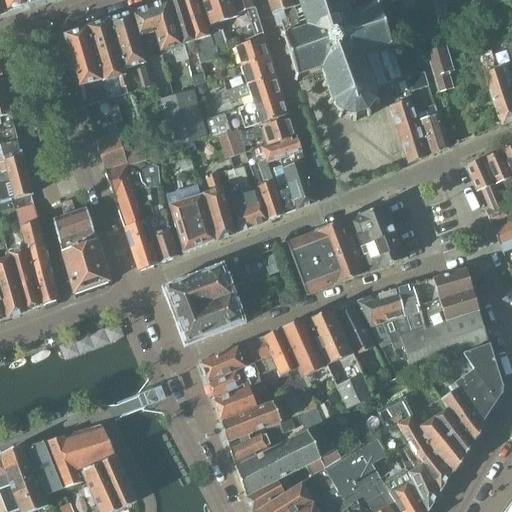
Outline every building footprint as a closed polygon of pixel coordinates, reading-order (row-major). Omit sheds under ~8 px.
[(0,0),(0,1),(3,13),(3,14),(28,5),(27,0),(0,0)] [(189,44),(195,42),(182,0),(175,0),(167,3),(182,46),(184,45),(187,53),(191,52),(189,44)] [(182,0),(195,42),(199,53),(198,54),(201,64),(217,59),(216,55),(228,52),(227,45),(222,32),(220,24),(211,27),(209,20),(205,22),(198,0),(182,0)] [(202,0),(209,20),(211,27),(220,24),(218,17),(234,12),(230,0),(202,0)] [(230,0),(234,12),(236,18),(237,18),(236,15),(247,11),(255,36),(258,36),(263,34),(251,0),(230,0)] [(296,7),(294,7),(292,0),(268,0),(274,16),(285,12),(289,23),(287,23),(291,35),(308,29),(303,14),(299,16),(298,13),(296,7)] [(380,88),(380,87),(379,86),(375,87),(370,72),(374,71),(373,68),(369,70),(364,56),(369,55),(375,53),(390,47),(393,49),(395,46),(391,45),(386,28),(394,25),(389,7),(390,6),(387,0),(298,0),(300,5),(302,12),(298,13),(299,16),(303,14),(308,29),(291,35),(287,37),(283,35),(281,37),(285,39),(297,76),(295,80),(297,82),(299,77),(322,69),(327,84),(322,85),(323,87),(327,86),(332,101),(328,102),(329,105),(333,103),(341,112),(339,116),(341,118),(343,114),(353,117),(353,121),(356,122),(357,117),(366,114),(369,118),(371,115),(368,112),(375,104),(378,106),(380,103),(376,101),(377,90),(380,88)] [(431,0),(438,20),(449,16),(443,0),(431,0)] [(177,64),(189,60),(187,53),(184,45),(182,46),(167,3),(148,9),(156,34),(161,52),(173,49),(177,64)] [(130,15),(109,22),(124,70),(137,67),(143,89),(153,87),(138,39),(151,35),(156,34),(148,9),(144,11),(130,15)] [(109,22),(87,30),(103,82),(105,90),(108,101),(126,95),(124,89),(129,87),(124,71),(124,70),(109,22)] [(87,30),(65,37),(86,107),(91,105),(103,102),(100,92),(105,90),(103,82),(87,30)] [(511,34),(503,37),(509,56),(511,55),(511,34)] [(236,47),(234,48),(241,67),(270,58),(264,38),(259,39),(236,47)] [(485,43),(476,46),(479,55),(488,52),(485,43)] [(390,47),(375,53),(385,83),(391,81),(403,77),(398,63),(393,49),(390,47)] [(453,88),(448,72),(453,71),(446,47),(427,53),(439,93),(453,88)] [(479,56),(499,120),(501,126),(511,121),(511,99),(508,88),(511,86),(511,76),(509,67),(497,71),(491,52),(479,56)] [(270,58),(241,67),(247,86),(276,76),(270,58)] [(233,70),(220,74),(222,80),(235,76),(233,70)] [(0,144),(3,157),(21,153),(18,141),(12,118),(11,116),(3,86),(0,73),(0,144)] [(408,93),(428,86),(424,73),(421,74),(404,80),(408,93)] [(203,74),(192,78),(195,87),(206,83),(203,74)] [(248,85),(227,92),(230,102),(251,96),(255,105),(283,96),(276,76),(248,85)] [(414,112),(408,93),(404,80),(403,79),(403,77),(391,81),(400,105),(390,108),(408,166),(429,157),(414,112)] [(206,84),(195,88),(198,97),(203,95),(207,88),(206,84)] [(194,91),(156,101),(164,129),(158,131),(163,155),(182,149),(181,144),(207,137),(194,91)] [(283,96),(255,105),(239,110),(245,129),(287,115),(289,114),(283,96)] [(449,149),(435,106),(426,109),(414,112),(429,157),(449,149)] [(225,114),(214,118),(216,126),(228,122),(225,114)] [(214,118),(207,120),(213,139),(231,133),(228,122),(216,126),(214,118)] [(268,147),(295,137),(294,135),(295,132),(293,126),(291,125),(289,119),(285,120),(239,135),(243,148),(252,145),(251,142),(265,137),(268,147)] [(237,132),(219,138),(222,147),(230,145),(234,158),(239,156),(245,154),(237,132)] [(97,141),(96,142),(106,172),(128,166),(127,165),(123,151),(118,134),(102,140),(97,141)] [(268,147),(262,148),(266,161),(267,164),(280,160),(283,169),(305,162),(302,152),(297,138),(295,137),(268,147)] [(147,145),(123,151),(127,165),(129,165),(151,158),(147,145)] [(511,147),(501,152),(511,177),(511,147)] [(484,159),(495,186),(504,182),(511,198),(511,197),(511,177),(501,152),(484,159)] [(0,204),(13,200),(15,209),(16,212),(17,212),(21,228),(38,223),(31,196),(30,190),(27,176),(21,153),(3,157),(0,157),(0,204)] [(495,186),(484,159),(466,167),(478,193),(485,190),(494,209),(486,212),(491,223),(496,222),(507,216),(494,186),(495,186)] [(266,161),(258,164),(264,182),(268,180),(269,184),(274,183),(267,164),(266,161)] [(144,217),(136,192),(149,190),(159,188),(157,168),(142,162),(129,165),(127,165),(128,166),(106,172),(116,201),(125,229),(142,223),(141,219),(144,217)] [(283,169),(275,172),(279,185),(275,187),(285,216),(318,203),(305,162),(283,169)] [(244,167),(234,170),(251,229),(269,222),(259,191),(252,193),(244,167)] [(230,188),(222,190),(235,235),(251,229),(234,170),(226,173),(230,188)] [(211,194),(202,196),(215,242),(235,235),(222,190),(217,175),(206,178),(211,194)] [(285,216),(275,187),(274,183),(269,184),(258,188),(259,191),(269,222),(285,216)] [(140,272),(161,264),(147,218),(153,217),(152,212),(150,204),(152,203),(149,190),(136,192),(144,217),(141,219),(142,223),(125,229),(140,272)] [(202,196),(169,206),(174,224),(183,255),(215,242),(202,196)] [(0,204),(0,213),(15,209),(13,200),(0,204)] [(71,201),(61,205),(65,215),(75,212),(71,201)] [(359,217),(347,222),(357,248),(357,250),(366,274),(405,260),(402,254),(396,236),(385,207),(359,217)] [(61,246),(93,234),(86,210),(54,222),(61,246)] [(147,218),(161,264),(178,257),(176,251),(164,214),(153,217),(147,218)] [(287,245),(306,297),(306,298),(310,296),(335,286),(335,287),(366,275),(366,274),(357,250),(357,248),(347,222),(345,223),(344,222),(342,223),(342,224),(332,228),(332,227),(328,228),(329,229),(319,233),(318,232),(315,233),(315,234),(287,245)] [(21,228),(19,228),(24,248),(26,254),(45,248),(38,223),(21,228)] [(498,233),(496,233),(503,249),(511,244),(511,227),(498,233)] [(94,235),(61,247),(74,296),(109,283),(94,235)] [(277,242),(242,248),(245,264),(280,258),(277,242)] [(40,307),(26,254),(24,248),(8,253),(10,259),(25,313),(26,313),(31,311),(40,307)] [(40,307),(59,301),(51,270),(45,248),(26,254),(40,307)] [(0,290),(8,313),(10,319),(25,313),(10,259),(0,261),(0,290)] [(239,293),(234,281),(226,285),(220,270),(168,290),(178,316),(239,293)] [(479,313),(467,271),(412,287),(419,313),(424,331),(479,313)] [(406,317),(419,313),(412,287),(394,292),(401,318),(393,321),(399,338),(412,335),(406,317)] [(393,321),(401,318),(394,292),(377,298),(385,324),(384,324),(389,336),(392,344),(397,342),(390,322),(393,321)] [(244,305),(239,293),(178,316),(187,342),(241,322),(239,317),(235,308),(244,305)] [(381,349),(392,344),(389,336),(383,338),(377,327),(384,324),(385,324),(377,298),(358,304),(361,310),(381,349)] [(354,358),(375,348),(356,311),(353,306),(333,312),(354,358)] [(358,366),(354,358),(333,312),(307,322),(309,327),(347,410),(373,399),(361,373),(358,366)] [(424,331),(412,335),(399,338),(403,346),(413,375),(441,364),(489,345),(479,313),(424,331)] [(306,322),(281,333),(302,378),(302,379),(326,369),(314,339),(306,322)] [(281,333),(266,339),(268,345),(286,385),(284,386),(288,398),(288,399),(308,390),(302,379),(302,378),(292,382),(288,374),(298,370),(281,333)] [(268,362),(272,360),(265,345),(262,340),(249,345),(246,347),(252,361),(258,359),(259,363),(267,360),(268,362)] [(502,387),(489,345),(441,364),(449,385),(453,384),(458,390),(482,425),(500,396),(502,393),(503,390),(502,387)] [(238,350),(201,365),(208,385),(255,367),(259,377),(276,370),(272,360),(268,362),(267,360),(259,363),(258,359),(252,361),(246,347),(238,350)] [(365,363),(358,366),(361,373),(368,370),(365,363)] [(219,397),(230,393),(241,388),(241,386),(245,384),(248,389),(262,383),(259,377),(255,367),(208,385),(214,399),(219,397)] [(266,392),(263,383),(262,383),(248,389),(245,384),(241,386),(241,388),(230,393),(231,395),(220,400),(215,402),(222,422),(258,409),(253,398),(266,392)] [(458,390),(442,401),(449,412),(470,444),(482,425),(458,390)] [(313,402),(303,407),(306,414),(316,410),(313,402)] [(411,447),(441,491),(452,472),(431,453),(419,433),(412,419),(402,402),(379,414),(387,432),(388,434),(398,450),(400,454),(404,452),(411,447)] [(272,404),(227,422),(222,424),(228,443),(234,441),(281,423),(272,404)] [(323,405),(317,408),(318,411),(324,421),(329,418),(323,405)] [(449,412),(419,433),(431,453),(452,472),(470,444),(449,412)] [(292,421),(281,425),(285,434),(296,429),(292,421)] [(285,434),(281,425),(229,446),(236,469),(273,450),(269,441),(285,434)] [(102,427),(43,444),(62,491),(82,484),(82,483),(86,481),(83,474),(116,459),(102,427)] [(306,480),(299,484),(301,486),(314,507),(316,511),(340,511),(348,508),(347,507),(357,501),(364,511),(400,511),(391,496),(383,483),(381,480),(372,466),(380,461),(387,457),(398,450),(388,434),(387,432),(376,438),(342,459),(341,459),(334,463),(326,468),(325,469),(312,476),(306,480)] [(273,450),(236,469),(247,497),(274,483),(281,498),(301,486),(299,484),(306,480),(300,470),(306,467),(312,476),(325,469),(326,468),(334,463),(341,459),(335,450),(331,444),(316,452),(307,433),(273,450)] [(43,444),(28,449),(46,496),(56,493),(62,491),(43,444)] [(409,460),(403,463),(406,470),(408,474),(412,481),(426,511),(427,511),(440,493),(441,491),(411,447),(404,452),(409,460)] [(27,450),(1,457),(12,485),(17,497),(22,511),(35,511),(48,507),(31,462),(27,450)] [(1,457),(0,456),(0,489),(12,485),(1,457)] [(100,511),(117,511),(137,503),(116,459),(83,474),(86,481),(100,511)] [(380,461),(372,466),(381,480),(389,474),(380,461)] [(406,470),(383,483),(391,496),(400,511),(426,511),(412,481),(408,474),(406,470)] [(252,511),(257,511),(281,498),(274,483),(247,497),(252,511)] [(304,511),(314,507),(301,486),(281,498),(257,511),(304,511)] [(69,499),(62,502),(65,511),(68,511),(73,510),(69,499)] [(65,511),(62,502),(54,505),(57,511),(65,511)] [(362,511),(356,503),(342,511),(362,511)]
